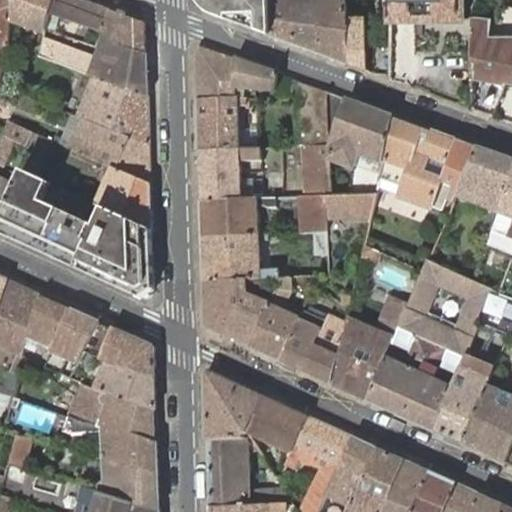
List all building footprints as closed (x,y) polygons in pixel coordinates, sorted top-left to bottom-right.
[(0,0),(0,45),(9,48),(10,20),(11,0),(0,0)] [(55,0),(11,0),(10,20),(45,32),(46,30),(49,14),(50,12),(55,0)] [(128,16),(81,0),(55,0),(50,12),(49,14),(103,32),(99,48),(96,58),(74,50),(71,58),(49,50),(52,32),(46,30),(45,32),(40,56),(90,75),(94,76),(150,97),(148,56),(148,23),(128,16)] [(199,0),(200,1),(200,2),(201,3),(201,4),(202,5),(203,6),(204,7),(205,9),(206,10),(207,10),(207,11),(208,12),(209,12),(210,13),(211,14),(212,15),(213,15),(214,16),(215,16),(257,32),(273,38),(272,0),(199,0)] [(272,0),(273,38),(294,45),(294,0),(272,0)] [(294,0),(294,45),(320,54),(320,6),(319,0),(294,0)] [(392,0),(392,22),(417,22),(464,21),(464,2),(464,0),(392,0)] [(320,6),(320,54),(349,65),(348,23),(347,15),(347,10),(347,5),(320,6)] [(491,21),(472,20),(472,21),(472,52),(472,77),(507,85),(511,85),(511,39),(489,40),(491,21)] [(348,23),(349,65),(368,72),(367,23),(348,23)] [(0,45),(0,76),(10,49),(9,48),(0,45)] [(198,50),(200,100),(236,99),(240,99),(242,99),(242,93),(236,92),(237,83),(238,60),(202,47),(198,50)] [(415,88),(460,88),(461,51),(415,51),(415,88)] [(280,75),(238,60),(237,83),(248,85),(248,86),(252,91),(279,93),(279,98),(296,98),(296,81),(280,75)] [(151,146),(150,97),(94,76),(78,117),(83,119),(151,146)] [(328,93),(296,81),(296,98),(297,148),(310,147),(331,147),(328,93)] [(350,101),(328,93),(331,147),(331,159),(356,168),(356,167),(361,154),(385,162),(395,117),(350,101)] [(236,99),(200,100),(201,151),(241,150),(240,99),(236,99)] [(83,119),(78,117),(74,116),(61,146),(71,150),(83,119)] [(459,140),(395,117),(385,162),(383,170),(381,178),(404,186),(400,196),(442,211),(447,200),(446,200),(452,187),(440,182),(459,140)] [(152,185),(151,146),(83,119),(71,150),(113,168),(152,185)] [(28,146),(33,134),(34,133),(10,122),(6,129),(7,129),(4,136),(15,140),(28,146)] [(37,177),(52,142),(33,134),(28,146),(35,149),(25,171),(37,177)] [(15,140),(4,136),(0,145),(0,165),(3,167),(15,140)] [(479,147),(459,140),(440,182),(452,187),(446,200),(447,200),(454,204),(458,196),(479,147)] [(331,159),(331,147),(310,147),(297,148),(297,162),(310,162),(311,187),(306,187),(306,197),(312,198),(327,197),(333,197),(331,159)] [(511,183),(511,159),(479,147),(458,196),(465,198),(494,210),(501,213),(502,212),(511,183)] [(241,150),(201,151),(202,201),(243,200),(254,199),(253,191),(242,192),(242,162),(263,161),(263,149),(241,150)] [(263,161),(242,162),(242,192),(253,191),(254,199),(259,199),(264,199),(263,161)] [(154,230),(152,185),(113,168),(97,204),(106,209),(154,230)] [(155,290),(154,230),(106,209),(98,227),(45,203),(53,185),(37,177),(25,171),(24,174),(19,187),(12,199),(0,226),(0,233),(143,298),(155,290)] [(0,226),(12,199),(18,187),(10,183),(0,178),(0,226)] [(511,183),(502,212),(501,213),(493,236),(507,242),(509,237),(511,238),(511,183)] [(97,204),(53,185),(45,203),(98,227),(106,209),(97,204)] [(377,195),(333,197),(327,197),(328,219),(372,218),(377,195)] [(312,198),(306,197),(304,198),(306,233),(314,233),(329,232),(328,219),(327,197),(312,198)] [(243,200),(202,201),(203,236),(260,234),(259,206),(267,206),(267,203),(272,203),(271,198),(268,199),(264,199),(259,199),(254,199),(243,200)] [(329,256),(329,232),(314,233),(316,256),(329,256)] [(260,234),(203,236),(205,282),(247,280),(262,280),(270,280),(279,279),(280,279),(279,271),(262,271),(261,241),(269,241),(268,234),(260,234)] [(366,246),(363,258),(377,263),(381,252),(366,246)] [(468,355),(481,323),(495,290),(475,282),(430,262),(425,272),(412,304),(401,328),(418,336),(449,349),(467,357),(468,355)] [(0,275),(0,311),(10,280),(0,275)] [(43,295),(10,280),(0,311),(0,335),(3,327),(22,336),(16,362),(23,364),(24,358),(28,345),(29,338),(30,333),(43,295)] [(247,280),(205,282),(206,326),(208,327),(252,347),(272,305),(266,303),(247,295),(247,280)] [(73,309),(43,295),(30,333),(29,338),(28,345),(47,353),(41,365),(47,368),(53,353),(73,309)] [(353,393),(370,401),(389,356),(392,350),(401,328),(412,304),(389,295),(376,327),(350,317),(349,323),(346,338),(335,380),(355,387),(353,393)] [(352,308),(355,298),(348,296),(346,306),(352,308)] [(301,318),(272,305),(252,347),(282,361),(301,318)] [(102,322),(73,309),(53,353),(79,365),(85,353),(102,322)] [(304,312),(301,318),(318,326),(325,329),(328,320),(305,309),(304,312)] [(301,318),(282,361),(299,369),(305,372),(334,384),(335,380),(346,338),(349,323),(331,315),(328,320),(325,329),(318,326),(301,318)] [(114,328),(102,322),(85,353),(98,357),(108,361),(157,380),(156,348),(155,347),(114,328)] [(389,356),(370,401),(407,418),(436,431),(455,385),(438,377),(441,369),(449,349),(418,336),(406,364),(389,356)] [(455,385),(436,431),(464,443),(488,385),(491,377),(494,372),(496,366),(468,355),(467,357),(465,361),(459,375),(455,385)] [(24,358),(23,364),(33,369),(36,363),(24,358)] [(158,411),(157,380),(108,361),(95,388),(105,393),(108,393),(158,411)] [(208,373),(210,440),(247,439),(250,434),(249,432),(266,397),(210,371),(208,373)] [(335,380),(334,384),(353,393),(355,387),(335,380)] [(159,443),(158,411),(108,393),(105,393),(95,388),(86,385),(80,403),(75,420),(98,428),(100,421),(111,425),(110,426),(110,427),(110,428),(110,429),(111,430),(112,430),(112,431),(113,431),(113,432),(124,436),(125,436),(126,436),(127,436),(128,436),(128,435),(129,435),(130,434),(130,433),(159,443)] [(488,385),(464,443),(507,463),(511,451),(511,396),(510,400),(511,400),(511,405),(507,418),(496,413),(505,391),(488,385)] [(511,396),(511,394),(505,391),(496,413),(507,418),(511,405),(511,400),(510,400),(511,396)] [(288,466),(294,452),(311,417),(266,397),(249,432),(250,434),(251,433),(286,449),(284,453),(279,462),(288,466)] [(75,401),(69,418),(75,420),(80,403),(75,401)] [(305,511),(321,511),(330,495),(356,437),(311,417),(294,452),(288,466),(288,467),(296,470),(301,458),(325,469),(305,511)] [(100,421),(98,428),(75,420),(69,418),(65,431),(73,435),(87,434),(89,455),(104,459),(161,475),(159,443),(130,433),(130,434),(129,435),(128,435),(128,436),(127,436),(126,436),(125,436),(124,436),(113,432),(113,431),(112,431),(112,430),(111,430),(110,429),(110,428),(110,427),(110,426),(111,425),(100,421)] [(14,444),(9,464),(23,469),(32,438),(31,438),(17,434),(14,444)] [(381,449),(356,437),(330,495),(336,498),(338,493),(352,500),(350,504),(355,507),(381,449)] [(210,440),(212,507),(249,506),(274,505),(287,504),(293,504),(283,489),(273,489),(249,490),(248,478),(248,474),(247,439),(210,440)] [(408,462),(381,449),(355,507),(352,511),(386,511),(388,511),(408,462)] [(99,491),(100,491),(100,493),(108,494),(162,511),(161,475),(104,459),(104,467),(105,481),(105,482),(103,482),(102,482),(101,483),(100,484),(99,485),(99,486),(98,487),(99,487),(99,489),(99,490),(99,491)] [(416,511),(432,473),(408,462),(388,511),(386,511),(416,511)] [(446,511),(458,484),(432,473),(416,511),(446,511)] [(475,511),(482,495),(458,484),(446,511),(475,511)] [(105,503),(108,494),(100,493),(97,500),(105,503)] [(0,494),(0,511),(3,511),(8,497),(0,494)] [(161,511),(162,511),(108,494),(105,503),(97,500),(81,495),(74,511),(161,511)] [(505,511),(508,507),(482,495),(475,511),(505,511)]
